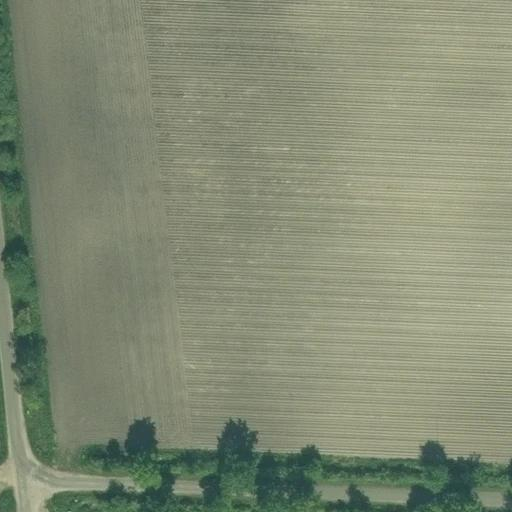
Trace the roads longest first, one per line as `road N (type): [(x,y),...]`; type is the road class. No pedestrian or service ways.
road 1 (unclassified): [(20,479),(511,499)]
road 2 (unclassified): [(0,277),(20,479)]
